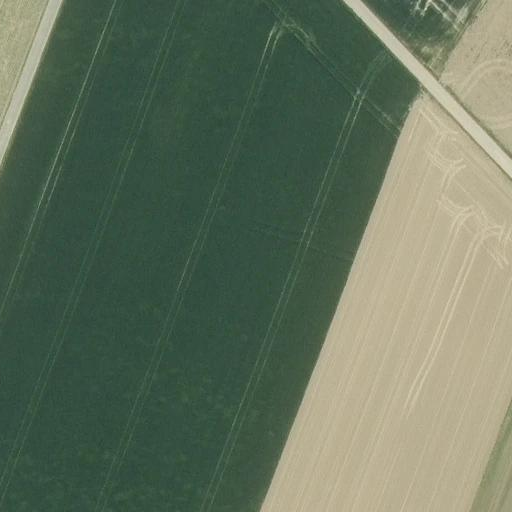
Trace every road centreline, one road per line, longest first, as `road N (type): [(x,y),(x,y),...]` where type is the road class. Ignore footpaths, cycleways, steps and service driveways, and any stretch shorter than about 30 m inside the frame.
road 1 (track): [(354,0),(511,166)]
road 2 (track): [(0,147),(55,0)]
